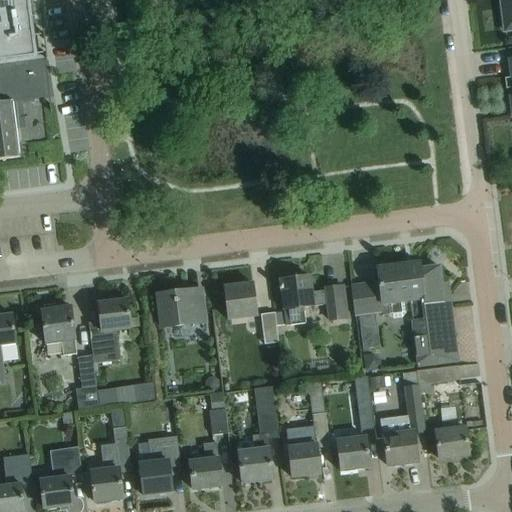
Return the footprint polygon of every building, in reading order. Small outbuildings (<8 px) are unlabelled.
[(0,0),(0,160),(19,158),(19,157),(19,156),(19,155),(12,104),(12,102),(49,98),(44,55),(32,56),(30,38),(36,38),(31,0),(0,0)] [(511,24),(511,0),(500,0),(503,26),(511,24)] [(55,162),(51,143),(31,147),(34,166),(55,162)] [(0,184),(0,204),(38,197),(34,178),(0,184)] [(351,286),(353,306),(354,316),(381,313),(382,316),(388,315),(393,319),(401,318),(405,313),(411,312),(418,367),(457,362),(450,306),(443,307),(438,267),(419,270),(419,264),(376,269),(378,283),(351,286)] [(279,291),(281,291),(285,326),(304,324),(303,309),(327,306),(329,321),(347,319),(343,287),(324,289),(325,291),(311,293),(309,277),(279,281),(280,287),(278,287),(279,291)] [(256,317),(255,304),(252,284),(224,288),(228,321),(256,317)] [(205,321),(203,310),(201,291),(157,296),(161,327),(205,321)] [(130,330),(129,320),(126,300),(97,304),(101,332),(89,334),(93,365),(121,361),(117,332),(130,330)] [(77,355),(73,327),(70,307),(41,311),(45,345),(61,342),(63,357),(77,355)] [(264,346),(278,344),(274,314),(260,316),(264,346)] [(0,346),(16,344),(14,335),(12,315),(0,316),(0,381),(4,381),(0,348),(0,346)] [(378,347),(376,331),(360,332),(363,349),(378,347)] [(77,359),(81,391),(76,392),(78,410),(97,408),(90,357),(77,359)] [(415,372),(419,395),(424,395),(427,388),(427,385),(459,380),(457,366),(415,372)] [(402,374),(408,418),(381,421),(387,467),(417,463),(414,435),(424,433),(419,395),(415,372),(402,374)] [(373,430),(370,405),(366,378),(353,379),(360,432),(373,430)] [(328,443),(324,413),(320,383),(308,384),(314,433),(302,435),(303,446),(287,448),(291,478),(320,475),(316,445),(328,443)] [(278,438),(275,414),(271,388),(253,390),(259,435),(252,436),(253,451),(238,453),(241,484),(272,481),(267,440),(278,438)] [(225,410),(209,412),(212,435),(228,433),(225,410)] [(62,415),(64,428),(76,426),(74,413),(62,415)] [(131,472),(126,428),(113,430),(115,446),(101,448),(104,472),(90,474),(92,490),(91,490),(92,494),(93,494),(94,503),(122,500),(119,474),(131,472)] [(435,432),(438,460),(468,456),(464,428),(435,432)] [(180,467),(177,447),(176,438),(147,441),(150,463),(139,465),(143,497),(171,493),(168,468),(180,467)] [(365,438),(336,442),(340,472),(369,469),(365,438)] [(221,487),(218,467),(215,444),(202,445),(204,461),(189,463),(192,491),(221,487)] [(82,476),(79,456),(78,448),(50,452),(53,480),(40,481),(41,494),(40,494),(41,497),(42,497),(43,509),(73,506),(70,478),(82,476)] [(6,487),(0,487),(0,511),(22,511),(24,511),(21,486),(32,485),(29,456),(3,459),(6,487)]
